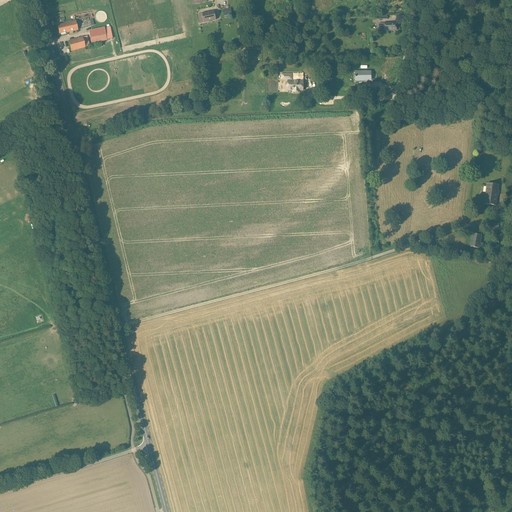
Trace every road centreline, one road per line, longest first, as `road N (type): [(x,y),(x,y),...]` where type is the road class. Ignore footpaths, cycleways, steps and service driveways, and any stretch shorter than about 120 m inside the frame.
road 1 (secondary): [(149,445),(38,0)]
road 2 (track): [(423,0),(395,100),(310,95)]
road 3 (unclassified): [(0,490),(149,445)]
